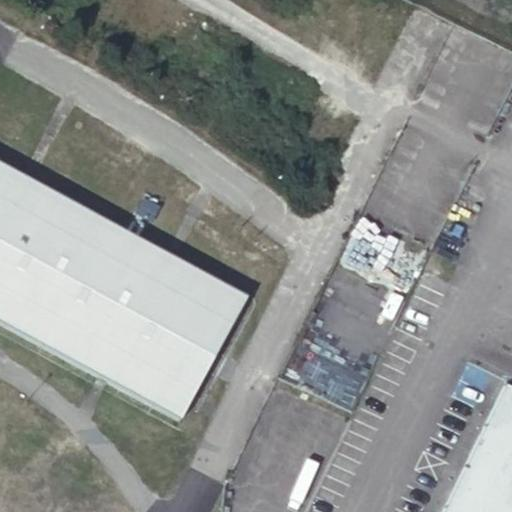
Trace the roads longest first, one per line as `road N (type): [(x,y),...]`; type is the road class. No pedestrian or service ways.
road 1 (unclassified): [(0,55),(311,246)]
road 2 (unclassified): [(189,0),(375,121)]
